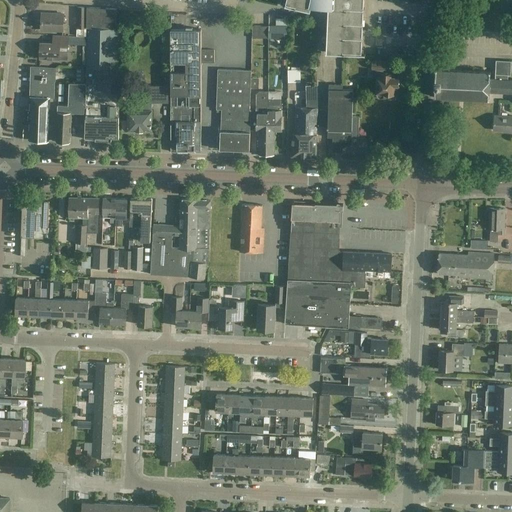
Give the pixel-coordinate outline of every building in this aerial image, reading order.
[(361,53),(363,24),(363,17),(363,11),(364,11),(364,0),(281,0),(280,4),(305,10),(306,6),(329,6),(328,9),(328,15),(328,22),(327,51),(326,51),(326,52),(365,54),(365,53),(361,53)] [(87,7),(77,7),(77,36),(86,36),(86,28),(87,7)] [(87,7),(86,28),(87,28),(87,48),(86,84),(86,107),(85,139),(112,140),(112,138),(118,138),(119,118),(117,118),(117,108),(115,108),(116,68),(118,68),(118,48),(119,29),(115,29),(117,9),(87,7)] [(41,30),(63,31),(64,14),(42,13),(41,30)] [(171,105),(177,105),(201,105),(201,29),(171,29),(171,105)] [(86,38),(69,37),(53,36),(53,43),(40,42),(40,58),(59,59),(60,51),(85,52),(86,38)] [(214,50),(201,50),(202,62),(214,62),(214,50)] [(489,92),(493,92),(511,93),(511,79),(507,80),(507,75),(511,75),(511,61),(496,60),(495,79),(490,79),(490,72),(435,69),(434,97),(489,99),(489,92)] [(396,86),(399,86),(399,78),(393,78),(393,73),(383,73),(383,69),(386,69),(386,62),(372,61),(372,69),(376,69),(375,77),(377,77),(376,94),(377,95),(377,96),(378,97),(378,98),(379,99),(381,99),(382,99),(383,98),(384,98),(384,97),(385,96),(385,95),(396,95),(396,86)] [(29,141),(49,141),(48,141),(49,129),(50,129),(51,124),(49,124),(50,98),(54,98),(55,81),(56,81),(56,68),(31,67),(30,110),(26,110),(26,119),(28,122),(29,122),(29,141)] [(290,68),(290,80),(302,80),(302,68),(290,68)] [(220,149),(249,150),(250,132),(251,110),(250,110),(251,70),(218,69),(216,109),(222,109),(221,130),(220,149)] [(84,107),(86,107),(86,84),(69,83),(68,106),(58,105),(56,142),(70,142),(71,113),(84,113),(84,107)] [(333,138),(332,149),(340,150),(340,146),(352,147),(352,138),(358,138),(359,116),(352,116),(353,89),(342,89),(343,85),(329,84),(328,126),(327,126),(327,128),(328,128),(328,137),(333,138)] [(292,156),(317,157),(317,147),(317,134),(316,134),(318,108),(317,108),(317,85),(307,85),(307,108),(296,107),(294,134),(291,134),(292,156)] [(128,131),(152,131),(152,110),(152,103),(168,103),(168,86),(142,86),(142,102),(137,103),(138,110),(128,110),(128,121),(123,121),(123,130),(128,130),(128,131)] [(259,155),(261,155),(274,155),(274,131),(282,131),(282,110),(281,110),(281,104),(268,104),(268,93),(259,93),(259,116),(256,116),(256,131),(259,131),(259,155)] [(177,151),(178,151),(195,151),(195,122),(201,122),(201,105),(177,105),(171,105),(171,152),(177,152),(177,151)] [(507,133),(511,132),(511,116),(494,115),(493,130),(508,131),(507,133)] [(176,163),(194,165),(195,159),(177,157),(176,163)] [(396,174),(397,166),(374,166),(373,174),(396,174)] [(95,183),(73,184),(73,179),(63,179),(64,192),(95,191),(95,183)] [(228,197),(228,188),(200,187),(200,196),(228,197)] [(394,196),(380,197),(381,205),(394,204),(394,196)] [(69,217),(83,217),(83,226),(77,225),(77,251),(88,251),(88,232),(89,198),(70,198),(69,217)] [(99,198),(89,198),(88,232),(98,232),(98,213),(99,213),(99,198)] [(115,208),(115,198),(104,198),(103,217),(110,217),(110,222),(116,223),(116,208),(115,208)] [(122,226),(123,218),(126,218),(127,199),(115,198),(115,208),(116,208),(116,223),(116,225),(117,225),(116,232),(125,232),(126,226),(122,226)] [(131,198),(130,226),(137,226),(137,219),(142,220),(141,241),(150,242),(152,199),(131,198)] [(206,263),(206,264),(208,264),(209,249),(210,228),(210,209),(211,209),(211,201),(197,200),(181,199),(180,227),(173,227),(172,234),(173,234),(172,247),(180,248),(193,249),(192,262),(206,263)] [(21,236),(26,236),(35,236),(35,232),(48,233),(49,201),(36,201),(33,201),(33,204),(22,204),(21,236)] [(312,204),(295,204),(295,203),(293,203),(291,234),(289,261),(288,280),(285,324),(361,329),(361,327),(361,323),(360,323),(360,324),(361,324),(360,328),(349,327),(351,286),(365,287),(365,274),(358,274),(359,261),(368,261),(368,253),(339,251),(339,240),(340,205),(315,204),(312,204)] [(249,252),(251,204),(242,204),(240,251),(249,252)] [(262,205),(251,204),(249,252),(263,252),(264,228),(261,228),(262,205)] [(490,229),(490,233),(489,249),(504,249),(505,234),(504,234),(505,208),(490,208),(489,229),(490,229)] [(154,225),(151,274),(190,276),(205,278),(206,264),(206,263),(192,262),(193,249),(180,248),(172,247),(173,234),(172,234),(173,227),(154,225)] [(133,247),(132,269),(142,269),(143,247),(133,247)] [(94,248),(93,268),(107,269),(108,249),(94,248)] [(439,254),(438,273),(459,275),(459,274),(467,274),(466,278),(494,279),(495,253),(468,252),(468,255),(439,254)] [(392,254),(368,253),(368,261),(359,261),(358,274),(365,274),(365,270),(391,271),(392,254)] [(92,265),(92,254),(83,254),(84,266),(92,265)] [(498,254),(498,262),(511,263),(511,255),(498,254)] [(35,298),(29,298),(28,315),(40,316),(41,288),(42,278),(32,278),(32,281),(36,281),(35,298)] [(41,288),(40,316),(52,316),(53,299),(54,282),(48,282),(48,288),(41,288)] [(276,286),(275,302),(283,303),(284,287),(276,286)] [(139,305),(139,297),(140,294),(139,294),(139,291),(134,290),(133,311),(139,311),(138,324),(152,325),(153,306),(139,305)] [(371,291),(358,291),(358,301),(371,301),(371,291)] [(95,301),(95,304),(101,305),(101,307),(101,306),(100,323),(113,323),(114,307),(106,307),(107,293),(95,292),(95,301)] [(121,308),(114,307),(113,323),(126,324),(127,308),(126,308),(126,306),(133,306),(133,294),(122,294),(121,308)] [(442,302),(441,315),(473,317),(474,310),(457,310),(457,303),(463,303),(464,296),(450,296),(449,302),(442,302)] [(29,298),(16,297),(16,315),(28,315),(29,298)] [(189,326),(190,310),(182,310),(183,297),(172,297),(171,308),(177,308),(177,326),(189,326)] [(197,311),(190,310),(189,326),(202,327),(202,309),(208,309),(209,298),(198,298),(197,311)] [(65,300),(53,299),(52,316),(64,317),(65,300)] [(65,300),(64,317),(76,318),(77,300),(65,300)] [(95,301),(77,300),(76,318),(88,318),(89,314),(94,315),(95,304),(95,301)] [(243,321),(244,301),(230,301),(229,307),(220,307),(219,322),(217,322),(217,330),(224,330),(224,328),(234,329),(234,320),(243,321)] [(258,304),(257,330),(274,331),(276,305),(258,304)] [(473,322),(473,317),(441,315),(441,329),(448,330),(448,336),(462,336),(462,330),(456,330),(457,321),(473,322)] [(378,317),(361,316),(361,323),(361,327),(377,328),(378,317)] [(366,352),(371,352),(387,353),(388,339),(367,338),(367,332),(356,332),(355,344),(366,345),(366,352)] [(511,363),(511,343),(499,343),(498,363),(511,363)] [(439,369),(453,370),(454,355),(464,355),(465,344),(452,344),(452,351),(440,350),(439,369)] [(377,377),(386,378),(386,367),(350,366),(345,365),(346,358),(321,357),(320,373),(350,374),(377,375),(377,377)] [(12,376),(12,359),(0,358),(0,365),(0,392),(4,392),(4,385),(6,385),(6,376),(11,376),(12,376)] [(12,376),(11,376),(11,393),(16,393),(17,376),(24,377),(25,359),(12,359),(12,376)] [(96,362),(96,376),(115,377),(115,363),(96,362)] [(185,380),(185,366),(166,365),(165,379),(185,380)] [(385,385),(386,378),(377,377),(377,375),(350,374),(349,383),(385,385)] [(114,390),(115,377),(96,376),(95,389),(114,390)] [(184,393),(185,380),(165,379),(165,392),(184,393)] [(323,393),(353,395),(354,386),(323,383),(323,393)] [(485,398),(511,398),(511,385),(496,385),(496,391),(486,390),(485,398)] [(355,386),(355,394),(368,394),(368,386),(355,386)] [(95,399),(94,402),(114,403),(114,390),(95,389),(89,389),(89,398),(95,399)] [(165,392),(164,405),(184,406),(184,393),(165,392)] [(228,412),(229,394),(217,394),(216,411),(228,412)] [(229,394),(228,412),(240,412),(241,395),(229,394)] [(245,413),(253,413),(253,395),(241,395),(240,412),(245,413)] [(258,413),(264,413),(265,396),(253,395),(253,413),(258,413)] [(265,396),(264,413),(276,414),(277,396),(265,396)] [(276,414),(288,414),(289,397),(277,396),(276,414)] [(288,414),(287,433),(293,434),(293,431),(292,431),(293,424),(294,424),(294,415),(300,415),(301,397),(289,397),(288,414)] [(301,397),(300,415),(312,415),(313,398),(301,397)] [(351,418),(375,420),(375,416),(384,417),(385,405),(373,404),(373,403),(367,403),(368,399),(352,398),(351,418)] [(495,411),(511,411),(511,398),(485,398),(485,405),(495,406),(495,411)] [(113,417),(114,403),(94,402),(94,416),(113,417)] [(183,420),(184,406),(164,405),(164,419),(183,420)] [(436,424),(454,425),(455,413),(458,413),(459,406),(447,405),(446,412),(437,412),(436,424)] [(4,412),(0,412),(0,436),(9,436),(10,411),(4,410),(4,412)] [(495,411),(485,410),(485,418),(494,419),(494,424),(511,425),(511,421),(511,411),(495,411)] [(22,411),(10,411),(9,436),(21,437),(22,411)] [(113,430),(113,417),(94,416),(93,429),(113,430)] [(183,433),(183,420),(164,419),(163,432),(183,433)] [(245,431),(253,430),(252,419),(245,420),(245,431)] [(93,429),(93,442),(112,443),(113,430),(93,429)] [(182,446),(183,433),(163,432),(163,445),(182,446)] [(362,447),(382,448),(383,433),(363,432),(362,447)] [(489,446),(499,446),(511,446),(511,432),(500,432),(500,438),(490,438),(489,446)] [(251,446),(251,441),(251,435),(242,435),(242,438),(245,438),(245,446),(251,446)] [(287,436),(277,436),(277,444),(282,444),(282,446),(287,447),(287,436)] [(361,447),(362,438),(353,437),(353,447),(361,447)] [(111,457),(112,443),(93,442),(92,456),(111,457)] [(181,460),(182,446),(163,445),(162,459),(181,460)] [(485,451),(485,458),(511,459),(511,446),(499,446),(499,451),(485,451)] [(449,474),(453,474),(452,480),(474,481),(474,467),(482,467),(483,450),(462,449),(461,465),(453,465),(453,466),(449,466),(449,474)] [(226,472),(226,455),(214,454),(213,472),(226,472)] [(238,473),(238,455),(226,455),(226,472),(238,473)] [(238,455),(238,473),(250,473),(250,456),(238,455)] [(250,456),(250,473),(262,474),(262,456),(250,456)] [(262,456),(262,474),(274,474),(274,457),(262,456)] [(274,457),(274,474),(286,475),(286,457),(274,457)] [(286,457),(286,475),(298,475),(298,458),(286,457)] [(298,458),(298,475),(310,476),(311,458),(298,458)] [(511,472),(511,459),(485,458),(484,468),(498,469),(498,472),(511,472)] [(344,474),(354,475),(354,476),(371,477),(372,464),(355,462),(355,463),(345,463),(344,474)] [(0,511),(8,511),(9,498),(0,497),(0,511)] [(94,511),(95,503),(82,502),(82,511),(94,511)] [(107,511),(108,503),(95,503),(94,511),(107,511)] [(107,511),(120,511),(120,504),(108,503),(107,511)]
